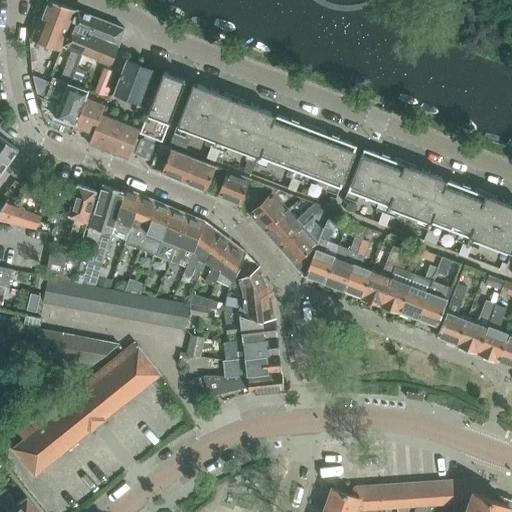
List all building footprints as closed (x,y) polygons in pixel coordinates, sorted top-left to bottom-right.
[(62,46),(76,10),(50,0),(45,3),(39,18),(35,17),(32,25),(36,27),(31,39),(41,43),(40,47),(44,49),(46,45),(56,49),(53,56),(49,54),(44,66),(53,70),(62,46)] [(62,46),(72,50),(67,63),(76,67),(81,54),(80,53),(95,17),(76,10),(62,46)] [(80,53),(81,54),(111,66),(125,29),(95,17),(80,53)] [(113,95),(146,109),(156,86),(147,82),(152,70),(127,60),(113,95)] [(85,72),(75,68),(70,83),(80,87),(85,72)] [(163,71),(139,133),(162,141),(185,80),(163,71)] [(73,127),(74,128),(88,90),(80,87),(70,83),(67,82),(67,83),(52,77),(44,99),(43,104),(43,107),(44,111),(46,114),(48,116),(50,118),(53,120),(73,127),(71,131),(72,131),(73,127)] [(214,139),(218,140),(235,97),(224,93),(223,94),(217,92),(218,90),(211,88),(210,89),(192,83),(177,124),(214,139)] [(74,128),(86,132),(89,141),(88,144),(127,159),(140,126),(102,111),(107,98),(88,90),(74,128)] [(222,142),(258,156),(274,114),(258,108),(258,106),(251,103),(250,105),(245,103),(245,101),(235,97),(218,140),(222,142)] [(291,120),(274,114),(258,156),(295,170),(299,171),(315,128),(305,124),(304,125),(298,123),(299,121),(292,118),(291,120)] [(299,171),(303,173),(340,187),(356,145),(338,138),(339,136),(332,134),(331,136),(325,133),(326,132),(315,128),(299,171)] [(0,160),(7,165),(18,150),(0,137),(0,160)] [(141,138),(135,154),(149,159),(155,144),(141,138)] [(207,157),(215,160),(222,142),(218,140),(214,139),(207,157)] [(161,173),(183,182),(193,157),(159,144),(155,155),(166,159),(161,173)] [(385,204),(389,206),(406,162),(395,158),(395,160),(389,157),(389,156),(382,153),(381,155),(364,148),(348,190),(385,204)] [(183,182),(206,191),(216,166),(193,157),(183,182)] [(416,166),(406,162),(389,206),(393,207),(430,221),(446,179),(429,173),(430,171),(422,168),(422,170),(416,168),(416,166)] [(227,170),(217,196),(240,205),(250,179),(227,170)] [(288,188),(296,191),(303,173),(299,171),(295,170),(288,188)] [(430,221),(466,235),(470,236),(487,193),(476,189),(475,191),(469,188),(470,186),(463,184),(462,186),(446,179),(430,221)] [(82,239),(96,191),(77,184),(75,192),(71,205),(68,215),(75,217),(70,236),(82,239)] [(83,284),(95,287),(102,265),(112,233),(123,192),(102,184),(90,225),(101,230),(92,262),(88,261),(81,284),(83,284)] [(68,190),(54,185),(49,196),(64,202),(68,190)] [(112,233),(126,238),(141,195),(124,188),(123,192),(112,233)] [(263,230),(287,208),(272,191),(248,213),(263,230)] [(47,203),(42,201),(43,201),(24,193),(19,204),(7,199),(0,209),(0,220),(52,233),(54,227),(39,221),(47,203)] [(470,236),(474,238),(511,252),(511,250),(511,204),(510,204),(510,202),(503,199),(502,201),(496,199),(497,197),(487,193),(470,236)] [(126,238),(124,243),(140,249),(157,202),(141,195),(126,238)] [(173,208),(157,202),(140,249),(147,251),(156,255),(173,208)] [(378,223),(386,226),(393,207),(389,206),(385,204),(378,223)] [(156,255),(171,261),(188,214),(173,208),(156,255)] [(263,230),(279,247),(302,225),(316,213),(311,208),(298,220),(287,208),(263,230)] [(171,261),(186,267),(194,251),(204,221),(188,214),(171,261)] [(183,273),(187,274),(192,276),(195,268),(203,272),(207,261),(217,231),(204,221),(194,251),(186,267),(183,273)] [(279,247),(294,264),(305,276),(318,242),(302,225),(279,247)] [(205,282),(213,287),(215,280),(231,241),(217,231),(207,261),(213,266),(205,282)] [(459,254),(467,257),(474,238),(470,236),(466,235),(459,254)] [(324,283),(343,290),(362,240),(358,238),(353,240),(345,260),(335,256),(324,283)] [(305,276),(324,283),(335,256),(323,252),(327,241),(319,239),(318,242),(305,276)] [(343,290),(362,297),(372,270),(360,266),(368,246),(364,245),(365,241),(362,240),(343,290)] [(231,241),(215,280),(221,284),(223,281),(231,284),(245,253),(231,241)] [(391,250),(382,274),(372,270),(362,297),(380,305),(400,253),(391,250)] [(50,251),(45,275),(61,279),(66,254),(50,251)] [(259,266),(245,253),(233,281),(236,283),(238,279),(241,290),(242,297),(272,295),(272,291),(259,266)] [(399,312),(409,285),(414,274),(402,269),(407,256),(400,253),(394,268),(380,305),(399,312)] [(427,270),(424,278),(414,274),(409,285),(399,312),(418,319),(432,282),(435,273),(437,267),(429,264),(427,270)] [(0,286),(8,288),(12,269),(0,266),(0,286)] [(55,304),(60,280),(48,277),(43,301),(55,304)] [(459,279),(453,295),(462,298),(468,283),(459,279)] [(67,306),(71,282),(60,280),(55,304),(67,306)] [(129,281),(125,292),(130,293),(141,295),(144,287),(129,281)] [(79,308),(83,284),(81,284),(71,282),(67,306),(79,308)] [(432,282),(418,319),(437,326),(447,299),(436,295),(440,285),(432,282)] [(477,353),(497,361),(508,334),(496,329),(503,310),(501,310),(506,298),(511,300),(511,284),(504,282),(495,305),(477,353)] [(90,310),(95,287),(83,284),(79,308),(90,310)] [(102,313),(107,289),(95,287),(90,310),(102,313)] [(114,315),(119,291),(107,289),(102,313),(114,315)] [(126,317),(130,293),(125,292),(119,291),(114,315),(126,317)] [(40,295),(31,293),(27,310),(31,311),(36,312),(40,295)] [(138,319),(142,296),(141,295),(130,293),(126,317),(138,319)] [(256,319),(275,319),(272,295),(242,297),(243,308),(239,308),(238,313),(248,315),(248,316),(256,319)] [(149,322),(154,298),(142,296),(138,319),(149,322)] [(437,337),(457,345),(467,318),(456,314),(461,301),(452,297),(437,337)] [(161,324),(166,300),(154,298),(149,322),(161,324)] [(173,326),(178,302),(166,300),(161,324),(173,326)] [(216,304),(207,300),(204,310),(213,315),(216,304)] [(185,329),(189,305),(178,302),(173,326),(185,329)] [(457,345),(477,353),(495,305),(486,302),(478,322),(467,318),(457,345)] [(277,337),(275,319),(256,319),(248,316),(248,315),(238,313),(224,310),(226,324),(227,334),(242,332),(243,340),(277,337)] [(35,352),(45,354),(49,331),(39,329),(37,341),(35,352)] [(45,354),(55,356),(59,332),(49,331),(45,354)] [(55,356),(65,358),(69,334),(59,332),(55,356)] [(65,358),(75,359),(78,336),(69,334),(65,358)] [(511,335),(508,334),(497,361),(511,366),(511,335)] [(203,338),(192,335),(187,353),(187,354),(196,356),(200,357),(204,338),(203,338)] [(78,336),(75,359),(84,361),(88,338),(78,336)] [(223,343),(225,360),(230,360),(245,358),(279,354),(277,337),(243,340),(228,342),(223,343)] [(24,338),(19,361),(33,364),(35,352),(37,341),(24,338)] [(88,338),(84,361),(95,363),(121,344),(88,338)] [(16,431),(24,440),(13,449),(34,475),(159,374),(134,343),(78,389),(74,383),(51,402),(55,407),(39,420),(35,415),(16,431)] [(230,377),(247,375),(281,372),(279,354),(245,358),(230,360),(225,360),(212,358),(211,368),(226,370),(226,371),(229,371),(230,377)] [(283,389),(281,372),(247,375),(230,377),(205,376),(210,396),(248,385),(249,394),(283,389)] [(448,480),(450,504),(453,504),(467,503),(472,492),(485,497),(486,496),(476,479),(448,480)] [(435,481),(437,505),(450,504),(448,480),(435,481)] [(422,482),(423,506),(426,506),(437,505),(435,481),(422,482)] [(422,482),(409,483),(410,507),(417,507),(423,506),(422,482)] [(410,507),(409,483),(396,484),(397,508),(410,507)] [(397,508),(396,484),(382,485),(384,509),(397,508)] [(384,509),(382,485),(354,487),(351,496),(360,499),(356,511),(384,509)] [(331,489),(323,511),(326,511),(355,511),(356,511),(360,499),(351,496),(331,489)] [(472,492),(467,503),(453,504),(454,511),(455,511),(507,511),(509,506),(489,499),(485,497),(472,492)] [(38,511),(27,497),(9,511),(38,511)]
